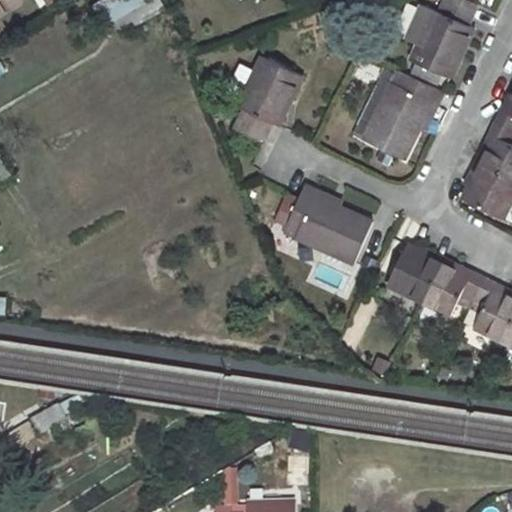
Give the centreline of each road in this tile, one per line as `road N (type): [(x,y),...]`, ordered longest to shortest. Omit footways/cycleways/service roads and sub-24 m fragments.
road 1 (residential): [(427,199),(511,21)]
road 2 (residential): [(427,199),(381,192),(281,151)]
